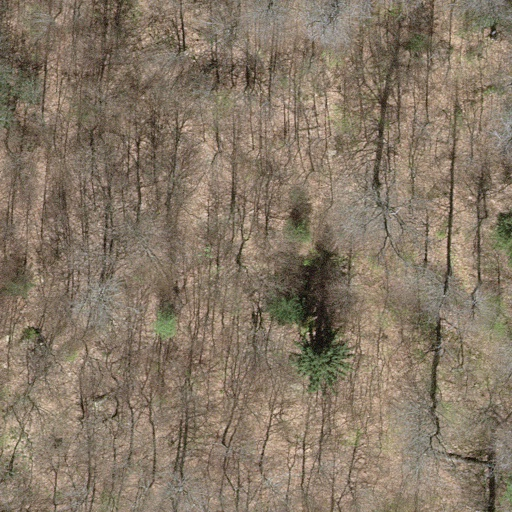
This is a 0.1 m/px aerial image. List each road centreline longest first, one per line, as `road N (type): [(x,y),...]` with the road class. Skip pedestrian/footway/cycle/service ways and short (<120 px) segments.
road 1 (track): [(129,0),(159,115),(181,154),(218,182),(338,238),(511,355)]
road 2 (track): [(0,451),(53,398),(218,182)]
